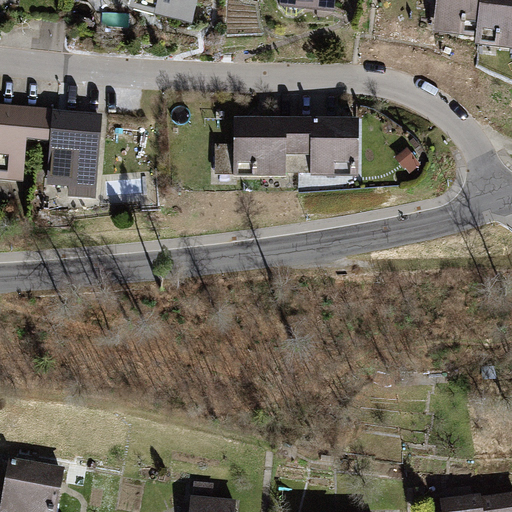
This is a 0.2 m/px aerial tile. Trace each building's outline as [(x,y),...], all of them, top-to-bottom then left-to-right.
[(134,0),(132,11),(190,26),(197,0),(134,0)] [(284,0),(285,0),(286,0),(280,8),(286,16),(296,16),(304,10),(331,14),(332,0),(284,0)] [(479,39),(484,0),(440,0),(437,26),(460,28),(459,37),(479,39)] [(511,0),(484,0),(479,39),(511,43),(511,0)] [(42,112),(0,108),(0,174),(21,176),(24,141),(40,142),(42,112)] [(57,113),(42,112),(40,142),(52,143),(50,178),(72,180),(71,195),(93,197),(100,119),(57,116),(57,113)] [(299,172),(299,124),(237,123),(237,148),(216,147),(216,172),(283,173),(284,172),(299,172)] [(357,125),(299,124),(299,172),(356,173),(357,125)] [(415,160),(408,151),(399,158),(406,168),(415,160)] [(66,511),(74,482),(11,467),(0,511),(66,511)] [(244,511),(246,502),(192,498),(191,511),(244,511)] [(511,511),(511,501),(445,507),(445,511),(511,511)]
